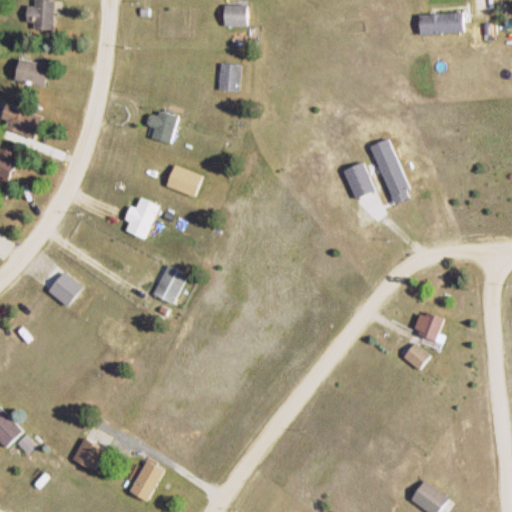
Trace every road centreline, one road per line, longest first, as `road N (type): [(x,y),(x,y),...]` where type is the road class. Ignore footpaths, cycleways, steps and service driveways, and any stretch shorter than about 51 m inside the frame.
road 1 (residential): [(508,254),(459,249),(408,266),(214,511)]
road 2 (residential): [(0,279),(58,206),(91,131),(111,0)]
road 3 (residential): [(511,252),(496,284),(510,511)]
